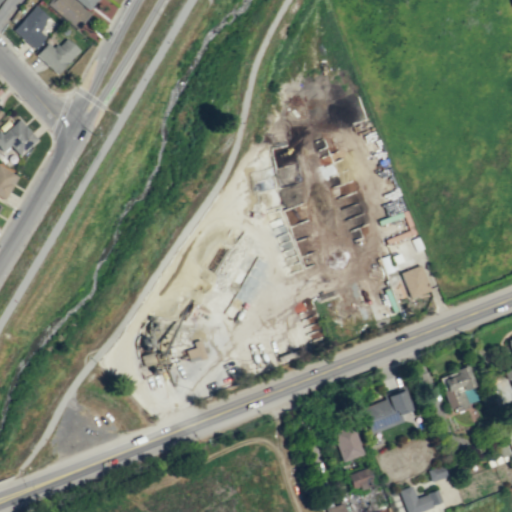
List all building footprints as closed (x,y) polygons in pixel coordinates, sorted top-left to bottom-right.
[(11,29),(32,49),(44,36),(37,30),(48,18),(34,5),(11,29)] [(46,42),(34,54),(55,74),(78,50),(64,36),(53,48),(46,42)] [(0,150),(1,152),(9,145),(18,155),(35,138),(17,119),(1,133),(0,131),(0,150)] [(16,174),(0,167),(0,197),(4,199),(16,174)] [(407,298),(427,291),(419,265),(398,271),(407,298)] [(187,361),(203,358),(199,339),(192,341),(193,348),(184,349),(187,361)] [(449,411),(467,405),(466,402),(476,399),(465,364),(453,368),(454,372),(438,378),(449,411)] [(401,421),(399,414),(411,409),(404,390),(359,406),(368,433),(401,421)] [(359,454),(348,424),(327,431),(338,461),(359,454)] [(426,471),(430,481),(444,475),(440,465),(426,471)] [(369,484),(364,467),(344,473),(349,490),(369,484)] [(413,497),(409,485),(397,489),(403,511),(412,511),(439,503),(435,490),(413,497)] [(323,508),(324,511),(344,511),(341,502),(323,508)]
